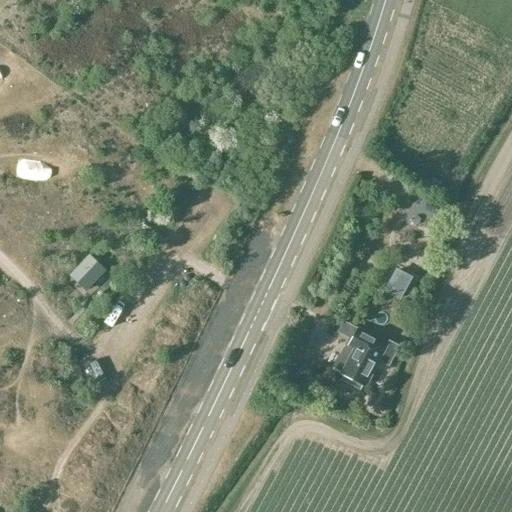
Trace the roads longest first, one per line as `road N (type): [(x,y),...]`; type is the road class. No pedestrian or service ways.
road 1 (secondary): [(158,511),(331,148),(384,0)]
road 2 (track): [(230,511),(285,431),(316,422),(385,444),(464,235),(511,142)]
